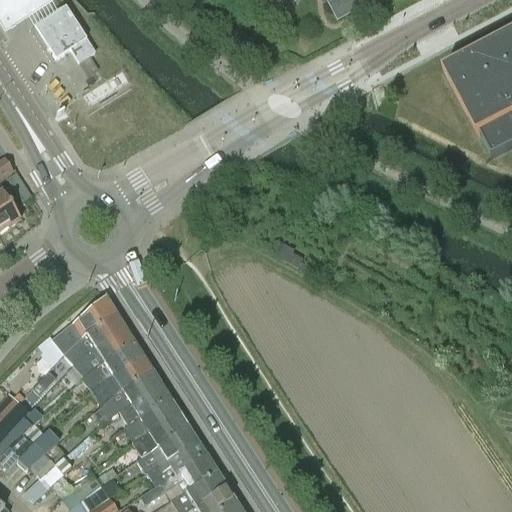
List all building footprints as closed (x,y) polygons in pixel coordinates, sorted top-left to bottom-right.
[(329,0),(338,16),(369,0),(329,0)] [(60,13),(36,29),(49,49),(47,50),(49,52),(50,52),(56,61),(71,52),(80,65),(95,55),(66,9),(62,11),(62,10),(59,12),(60,13)] [(511,38),(473,59),(442,75),(477,141),(480,139),(493,161),(511,151),(511,38)] [(0,164),(0,183),(12,176),(3,163),(0,164)] [(0,195),(0,236),(20,223),(1,195),(0,195)] [(279,246),(273,258),(297,272),(302,262),(291,257),(294,253),(279,246)] [(61,357),(116,320),(104,301),(75,323),(51,344),(61,357)] [(125,334),(116,320),(61,357),(63,359),(75,348),(82,360),(77,365),(125,334)] [(125,334),(77,365),(71,370),(77,376),(87,367),(99,359),(103,367),(133,348),(125,334)] [(103,367),(92,375),(95,380),(91,383),(96,392),(142,362),(133,348),(103,367)] [(142,362),(96,392),(105,406),(104,406),(151,376),(142,362)] [(32,391),(40,400),(58,383),(50,374),(32,391)] [(151,376),(104,406),(90,419),(99,431),(109,424),(108,423),(118,416),(119,417),(160,390),(151,376)] [(169,404),(160,390),(119,417),(127,430),(139,423),(139,424),(169,404)] [(0,426),(18,408),(8,398),(0,406),(0,426)] [(169,404),(139,424),(123,435),(132,449),(178,418),(169,404)] [(18,408),(0,426),(0,448),(30,417),(30,416),(28,418),(18,408)] [(38,425),(30,417),(0,448),(0,456),(4,460),(25,439),(25,438),(38,425)] [(178,418),(132,449),(140,461),(187,432),(178,418)] [(156,451),(140,461),(135,465),(144,479),(140,481),(141,484),(196,447),(187,432),(157,451),(156,451)] [(34,447),(25,439),(4,460),(14,469),(20,462),(21,463),(45,439),(44,438),(34,447)] [(55,450),(45,439),(21,463),(31,474),(57,450),(56,449),(55,450)] [(196,447),(141,484),(143,487),(147,485),(152,493),(159,488),(160,490),(205,460),(196,447)] [(65,460),(57,450),(31,474),(39,483),(37,485),(38,486),(69,459),(68,457),(65,460)] [(74,464),(69,459),(38,486),(47,493),(71,472),(68,469),(74,464)] [(215,477),(205,460),(160,490),(164,496),(176,489),(182,498),(189,494),(215,477)] [(189,494),(182,498),(169,507),(172,511),(195,511),(225,493),(215,477),(189,494)] [(79,507),(101,491),(91,479),(71,493),(72,495),(79,505),(78,506),(79,507)] [(103,488),(111,499),(120,492),(112,481),(103,488)] [(72,495),(71,493),(62,482),(51,490),(62,502),(72,495)] [(101,491),(79,507),(82,511),(84,510),(84,511),(98,511),(110,505),(108,503),(109,503),(101,491)] [(227,511),(235,508),(225,493),(195,511),(227,511)]
